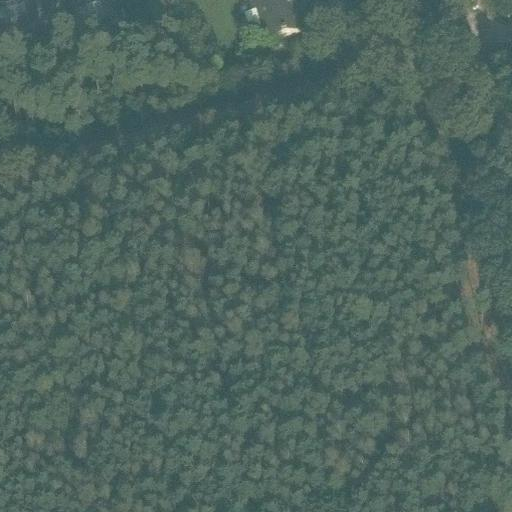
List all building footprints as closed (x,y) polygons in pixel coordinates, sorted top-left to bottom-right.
[(23,35),(29,55),(68,43),(54,0),(44,0),(23,7),(27,22),(31,32),(23,35)] [(257,12),(267,45),(302,35),(291,0),(248,0),(252,13),(257,12)] [(113,2),(74,14),(83,45),(122,33),(113,2)] [(0,30),(27,22),(23,7),(0,14),(0,30)] [(27,22),(0,30),(0,64),(29,55),(23,35),(31,32),(27,22)] [(173,30),(159,35),(163,49),(178,44),(173,30)]
